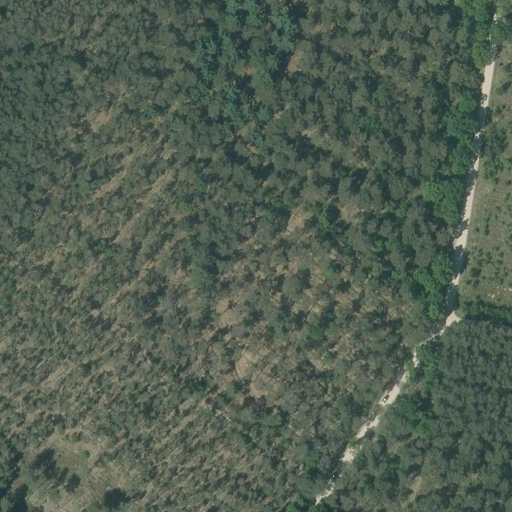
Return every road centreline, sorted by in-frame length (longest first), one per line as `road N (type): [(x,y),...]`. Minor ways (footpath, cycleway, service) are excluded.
road 1 (track): [(451,320),(496,19)]
road 2 (track): [(415,511),(451,320)]
